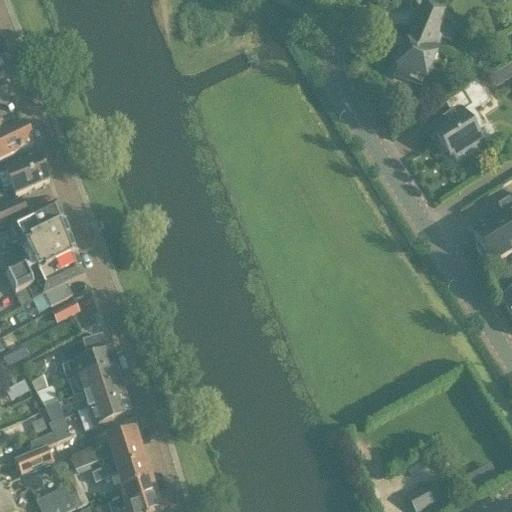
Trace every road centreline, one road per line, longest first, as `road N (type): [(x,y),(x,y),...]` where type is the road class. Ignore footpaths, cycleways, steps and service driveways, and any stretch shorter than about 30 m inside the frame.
road 1 (residential): [(174,511),(68,183),(0,25)]
road 2 (tertiary): [(507,362),(347,113),(329,70),(338,0)]
